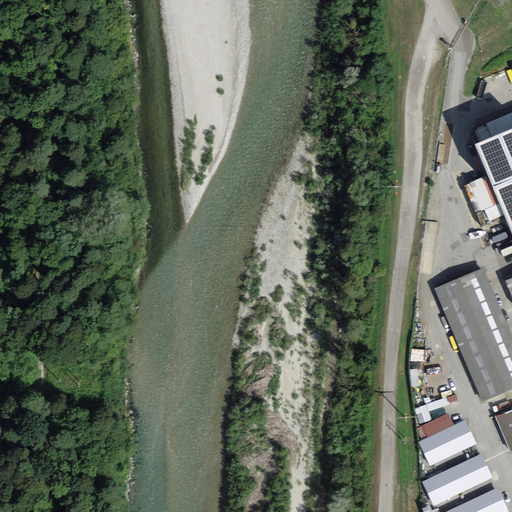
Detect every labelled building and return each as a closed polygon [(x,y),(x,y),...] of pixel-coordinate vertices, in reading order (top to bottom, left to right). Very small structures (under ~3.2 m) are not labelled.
[(511,129),(473,146),(487,179),(467,187),(483,226),(503,217),(511,239),(511,280),(509,291),(511,297),(511,129)] [(511,387),(511,342),(481,269),(435,289),(482,400),(511,387)] [(430,410),(460,401),(458,396),(428,404),(430,410)] [(421,424),(433,421),(428,405),(416,409),(421,424)] [(504,413),(497,416),(500,424),(508,421),(504,413)] [(472,443),(463,422),(420,442),(429,462),(472,443)] [(489,477),(479,456),(424,481),(433,502),(489,477)] [(501,511),(504,511),(495,490),(447,511),(501,511)]
